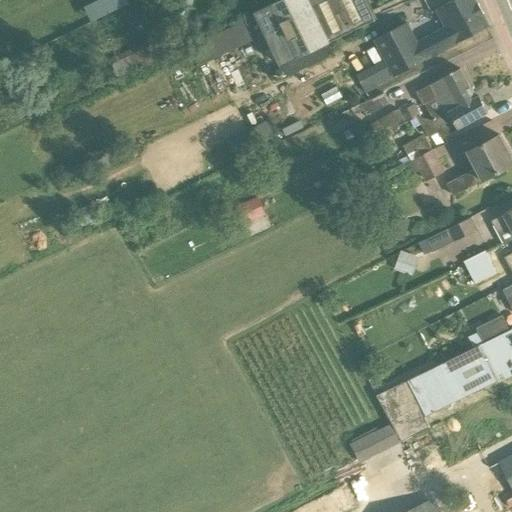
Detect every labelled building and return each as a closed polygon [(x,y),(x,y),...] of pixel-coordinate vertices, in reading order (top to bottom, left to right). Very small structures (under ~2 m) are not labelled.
[(315,0),(309,3),(306,0),(282,0),(257,13),(283,65),(376,17),(367,0),(315,0)] [(490,26),(476,0),(453,0),(437,9),(447,27),(417,43),(406,23),(375,39),(387,61),(357,77),(365,92),(426,60),(425,59),(457,42),(458,43),(490,26)] [(150,11),(141,16),(147,27),(156,22),(150,11)] [(156,42),(153,43),(160,57),(171,51),(168,45),(171,44),(165,32),(154,38),(156,42)] [(151,39),(109,61),(118,78),(160,57),(153,43),(151,39)] [(435,120),(460,106),(456,99),(472,91),(460,68),(417,92),(424,105),(426,104),(435,120)] [(456,99),(460,106),(435,120),(422,118),(420,115),(418,117),(422,123),(429,136),(439,131),(442,137),(487,112),(479,96),(475,98),(472,91),(456,99)] [(383,94),(361,104),(367,116),(389,105),(383,94)] [(355,114),(364,110),(361,104),(352,109),(355,114)] [(406,121),(407,123),(411,121),(418,117),(420,115),(415,104),(401,112),(406,121)] [(380,119),(380,120),(386,131),(406,121),(401,112),(399,109),(380,119)] [(415,128),(422,123),(418,117),(411,121),(415,128)] [(260,151),(259,150),(249,129),(226,140),(237,161),(260,151)] [(448,183),(454,196),(511,165),(511,158),(499,134),(482,144),(467,151),(476,168),(448,183)] [(403,146),(411,161),(431,150),(424,135),(403,146)] [(431,150),(411,161),(417,172),(421,169),(427,180),(443,172),(431,150)] [(82,234),(104,223),(94,203),(71,214),(82,234)] [(511,209),(491,220),(498,233),(510,226),(511,229),(511,209)] [(392,217),(387,235),(404,240),(409,221),(392,217)] [(471,217),(427,239),(434,253),(478,231),(471,217)] [(486,251),(464,262),(475,285),(497,274),(486,251)] [(403,253),(396,268),(410,274),(416,258),(403,253)] [(511,284),(502,290),(511,307),(511,284)] [(478,325),(485,340),(511,328),(505,313),(478,325)] [(424,416),(496,381),(496,382),(511,374),(511,327),(511,328),(485,340),(377,392),(401,440),(429,427),(424,416)] [(511,499),(511,456),(490,468),(508,502),(511,499)] [(430,511),(425,502),(403,511),(430,511)]
